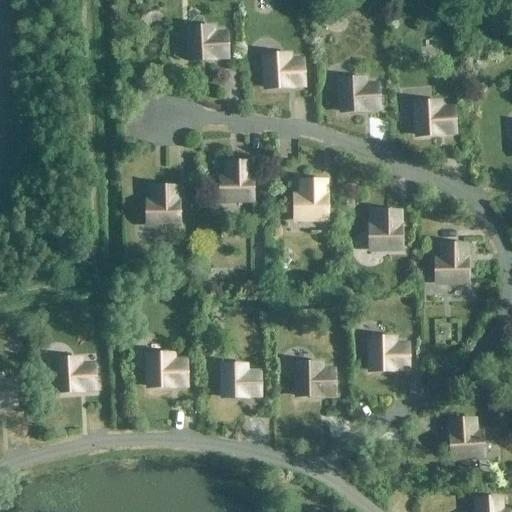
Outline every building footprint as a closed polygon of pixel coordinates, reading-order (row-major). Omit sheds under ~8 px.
[(211,28),(189,30),(191,62),(212,60),(212,58),(227,57),(226,36),(211,36),(211,28)] [(265,57),(267,89),(289,88),(288,86),(303,85),(302,63),(287,64),(287,56),(265,57)] [(342,79),(342,113),(364,112),(364,109),(379,109),(379,87),(364,87),(364,79),(342,79)] [(416,105),(418,137),(440,136),(439,133),(454,132),(453,111),(438,112),(438,104),(416,105)] [(220,179),(220,201),(252,201),(252,179),(249,179),(249,164),(227,165),(228,179),(220,179)] [(294,198),(294,220),(326,219),(326,197),(324,197),(323,182),(302,183),(302,198),(294,198)] [(146,204),(146,225),(178,225),(178,203),(176,203),(175,188),(154,189),(154,203),(146,204)] [(368,228),(369,250),(401,249),(400,228),(398,228),(398,213),(376,213),(376,228),(368,228)] [(435,262),(435,283),(467,283),(467,261),(464,261),(464,246),(442,247),(443,262),(435,262)] [(392,340),(371,340),(371,372),(393,372),(393,369),(407,369),(407,347),(392,348),(392,340)] [(171,356),(149,356),(149,388),(171,388),(171,385),(186,385),(185,364),(171,364),(171,356)] [(78,360),(56,361),(58,393),(80,392),(79,390),(94,389),(93,367),(78,368),(78,360)] [(297,365),(298,397),(319,397),(319,395),(334,394),(334,373),(319,373),(319,365),(297,365)] [(244,366),(223,367),(223,399),(245,398),(245,396),(260,396),(259,374),(244,374),(244,366)] [(0,408),(0,409),(0,406),(15,405),(14,384),(0,384),(0,408)] [(472,421),(451,422),(452,437),(449,437),(450,458),(483,456),(481,435),(473,435),(472,421)] [(477,511),(499,511),(498,500),(477,501),(477,511)]
